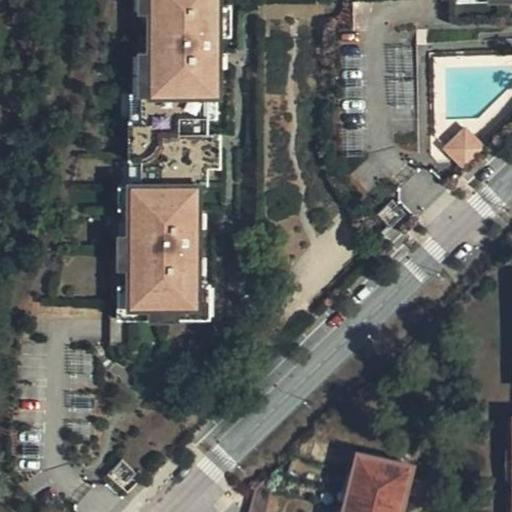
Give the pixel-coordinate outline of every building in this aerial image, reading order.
[(186,233),(186,217),(200,217),(200,190),(209,190),(209,173),(209,153),(195,154),(195,141),(209,141),(209,125),(209,99),(218,98),(218,73),(218,71),(204,71),(204,59),(218,59),(218,57),(217,41),(217,9),(216,0),(150,0),(151,29),(151,49),(152,100),(141,100),(143,191),(133,191),(133,215),(133,227),(134,285),(134,290),(135,312),(201,311),(201,289),(200,279),(200,263),(200,232),(186,233)] [(151,29),(150,0),(137,0),(138,30),(151,29)] [(230,40),(230,8),(217,9),(217,41),(230,40)] [(152,100),(151,49),(138,49),(139,100),(141,100),(152,100)] [(226,73),(226,57),(218,57),(218,59),(218,71),(218,73),(226,73)] [(218,71),(218,59),(204,59),(204,71),(218,71)] [(218,125),(218,98),(209,99),(209,125),(218,125)] [(143,191),(141,100),(139,100),(129,100),(131,191),(133,191),(143,191)] [(464,167),(483,148),(468,132),(464,128),(452,140),(460,148),(453,156),(464,167)] [(460,148),(452,140),(444,147),(453,156),(460,148)] [(209,153),(209,141),(195,141),(195,154),(209,153)] [(222,173),(222,141),(209,141),(209,153),(209,173),(222,173)] [(133,215),(133,191),(131,191),(120,191),(121,215),(133,215)] [(200,232),(200,217),(186,217),(186,233),(200,232)] [(209,232),(208,217),(200,217),(200,232),(209,232)] [(134,285),(133,227),(121,227),(122,285),(134,285)] [(209,279),(209,263),(200,263),(200,279),(209,279)] [(214,323),(214,289),(201,289),(201,311),(135,312),(134,290),(122,290),(122,325),(214,323)] [(353,511),(368,453),(358,450),(342,511),(353,511)] [(406,511),(418,465),(368,453),(353,511),(406,511)] [(270,511),(278,484),(272,478),(262,487),(255,511),(270,511)]
